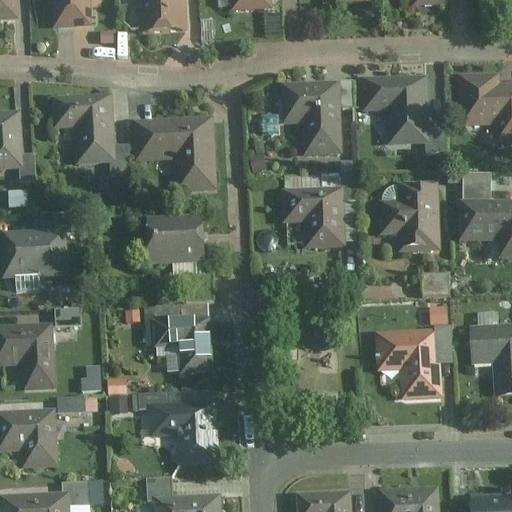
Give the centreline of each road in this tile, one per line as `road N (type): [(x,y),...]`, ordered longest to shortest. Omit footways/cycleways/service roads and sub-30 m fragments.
road 1 (residential): [(511,51),(345,51),(188,84),(0,70)]
road 2 (residential): [(511,451),(261,460)]
road 3 (residential): [(261,460),(250,308)]
